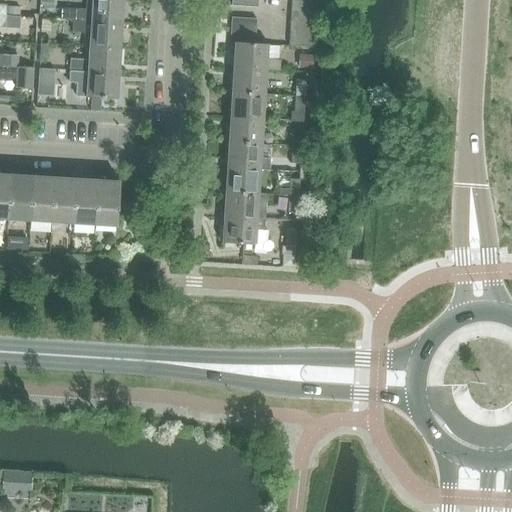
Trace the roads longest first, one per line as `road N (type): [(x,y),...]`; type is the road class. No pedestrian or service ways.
road 1 (secondary): [(422,354),(176,356),(157,363)]
road 2 (secondary): [(157,363),(267,386),(417,396)]
road 3 (residential): [(477,0),(472,188)]
road 4 (residential): [(160,147),(138,158),(0,150)]
road 5 (secondary): [(157,363),(0,352)]
road 6 (residential): [(160,147),(170,128),(175,0)]
road 7 (unclassified): [(501,312),(472,188)]
road 8 (unclassified): [(472,188),(464,314)]
